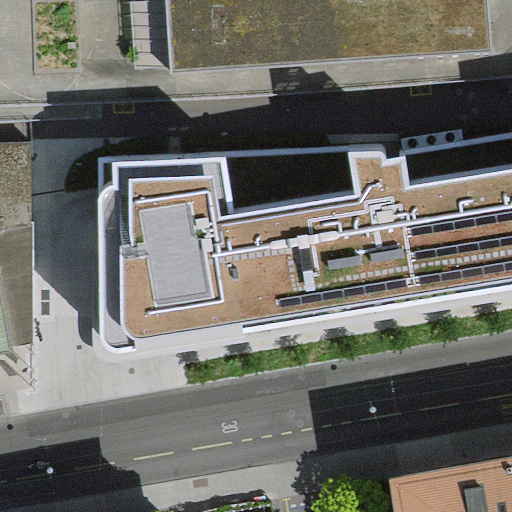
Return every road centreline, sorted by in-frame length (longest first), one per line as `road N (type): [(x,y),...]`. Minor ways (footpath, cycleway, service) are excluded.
road 1 (residential): [(0,469),(294,421)]
road 2 (residential): [(294,421),(511,383)]
